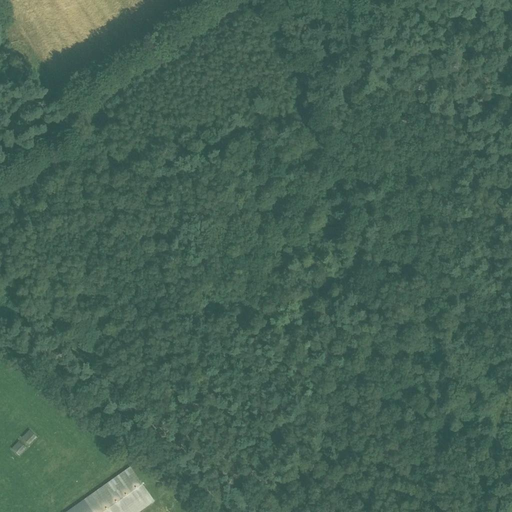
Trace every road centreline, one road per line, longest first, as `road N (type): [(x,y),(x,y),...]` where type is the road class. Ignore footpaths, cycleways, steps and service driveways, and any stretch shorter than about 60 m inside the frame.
road 1 (track): [(481,183),(425,106),(388,89),(338,99),(318,38),(385,0)]
road 2 (track): [(477,511),(511,383)]
